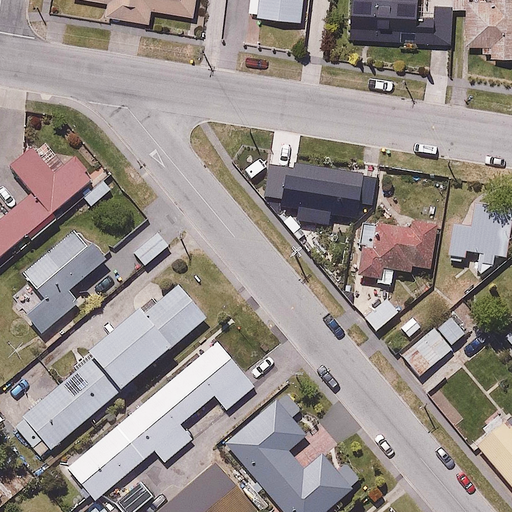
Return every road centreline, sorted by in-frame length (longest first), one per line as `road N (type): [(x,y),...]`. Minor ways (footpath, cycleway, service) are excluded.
road 1 (residential): [(466,511),(104,78)]
road 2 (residential): [(104,78),(511,142)]
